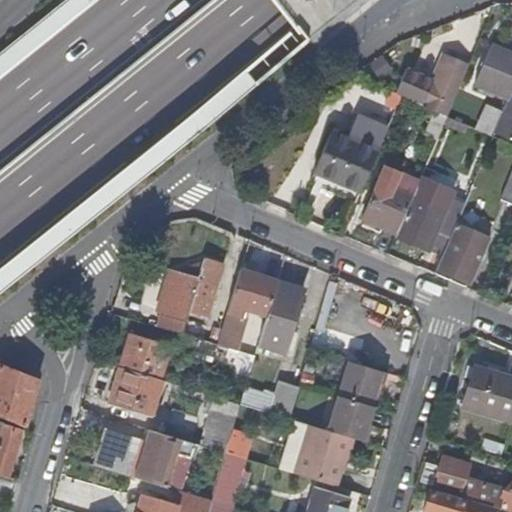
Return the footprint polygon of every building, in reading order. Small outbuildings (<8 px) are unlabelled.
[(468,86),(504,102),(511,84),(511,58),(485,47),(468,86)] [(403,101),(441,118),(466,61),(436,49),(425,75),(416,71),(403,101)] [(511,108),(505,105),(493,134),(511,142),(511,108)] [(341,136),(374,150),(382,133),(348,118),(341,136)] [(461,126),(441,118),(438,126),(458,134),(461,126)] [(327,130),(310,172),(356,192),(374,150),(341,136),(327,130)] [(511,170),(497,205),(511,210),(511,170)] [(406,200),(408,196),(374,181),(357,220),(392,235),(406,200)] [(392,235),(391,238),(423,251),(431,233),(446,239),(450,230),(460,205),(446,199),(439,214),(406,200),(392,235)] [(438,258),(432,271),(465,284),(484,240),(467,233),(465,237),(450,230),(446,239),(438,258)] [(431,233),(423,251),(438,258),(446,239),(431,233)] [(192,284),(184,312),(202,318),(218,266),(199,260),(194,278),(192,284)] [(148,311),(156,314),(169,271),(161,268),(148,311)] [(156,314),(181,321),(184,312),(192,284),(194,278),(169,271),(156,314)] [(226,352),(250,359),(253,348),(255,340),(232,334),(239,313),(261,320),(271,284),(236,273),(218,333),(213,348),(226,352)] [(255,340),(253,348),(279,356),(298,290),(272,282),(271,284),(261,320),(255,340)] [(152,329),(176,336),(181,321),(156,314),(152,329)] [(218,333),(181,321),(176,336),(186,339),(213,348),(218,333)] [(127,338),(117,370),(119,370),(158,382),(167,350),(127,338)] [(209,361),(213,348),(186,339),(182,352),(209,361)] [(213,348),(209,361),(222,365),(226,352),(213,348)] [(376,374),(343,365),(322,433),(348,441),(358,444),(368,410),(365,410),(376,374)] [(506,422),(511,404),(511,381),(467,369),(455,407),(506,422)] [(0,418),(21,426),(33,391),(29,380),(0,370),(0,418)] [(158,382),(119,370),(108,406),(151,419),(162,383),(158,382)] [(240,393),(236,406),(284,421),(293,391),(273,385),(268,401),(240,393)] [(194,446),(222,454),(231,422),(236,406),(209,398),(194,446)] [(231,422),(222,454),(243,461),(244,457),(260,462),(267,439),(248,434),(250,428),(231,422)] [(288,422),(274,470),(333,488),(348,441),(322,433),(288,422)] [(0,479),(1,480),(16,434),(0,429),(0,479)] [(189,444),(144,431),(140,444),(99,431),(88,466),(124,477),(129,479),(157,487),(167,452),(185,458),(189,444)] [(243,461),(222,454),(207,503),(227,509),(229,509),(244,461),(243,461)] [(511,511),(511,476),(497,490),(462,478),(467,465),(441,456),(431,487),(456,496),(455,498),(460,500),(487,508),(501,511),(511,511)] [(343,511),(347,499),(313,489),(305,511),(343,511)] [(204,511),(207,503),(175,493),(171,506),(141,497),(136,511),(204,511)] [(485,511),(487,508),(460,500),(458,504),(428,495),(422,511),(485,511)] [(76,498),(72,511),(101,511),(103,506),(76,498)] [(226,511),(227,509),(207,503),(204,511),(226,511)]
